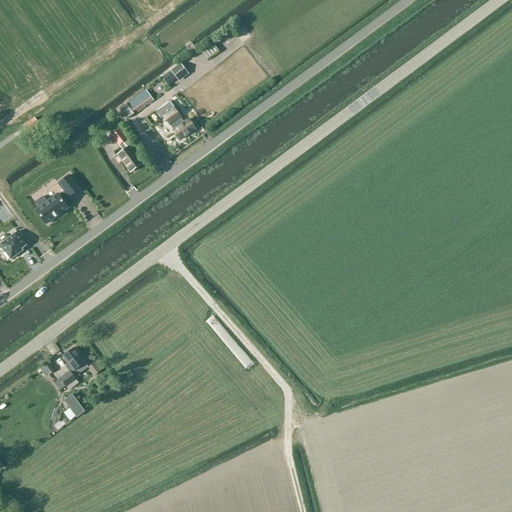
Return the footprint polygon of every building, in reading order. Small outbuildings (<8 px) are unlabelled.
[(213,44),(202,53),(207,60),(219,51),(213,44)] [(179,82),(189,74),(181,63),(170,71),(179,82)] [(126,105),(120,110),(127,119),(154,100),(146,90),(126,104),(126,105)] [(169,102),(156,112),(161,118),(164,116),(174,130),(173,131),(180,140),(195,129),(188,120),(185,122),(174,109),(169,102)] [(155,128),(148,132),(159,149),(166,145),(155,128)] [(119,130),(111,136),(118,146),(127,140),(119,130)] [(129,147),(117,156),(130,173),(142,164),(129,147)] [(36,210),(46,224),(68,208),(62,200),(67,196),(68,198),(80,189),(70,175),(58,184),(64,192),(59,195),(58,194),(47,202),(43,197),(36,202),(40,207),(36,210)] [(87,198),(83,204),(93,210),(97,204),(87,198)] [(16,232),(0,243),(0,244),(11,259),(23,250),(22,248),(26,245),(16,232)] [(69,371),(60,378),(66,386),(69,390),(79,383),(76,379),(80,376),(75,370),(85,362),(74,347),(62,356),(68,364),(66,366),(69,371)] [(49,363),(43,368),(48,374),(54,369),(49,363)] [(94,364),(88,368),(93,375),(99,371),(94,364)] [(72,395),(65,401),(77,417),(84,412),(72,395)]
